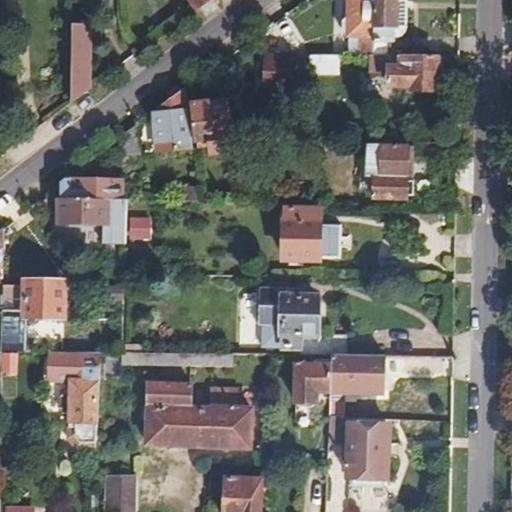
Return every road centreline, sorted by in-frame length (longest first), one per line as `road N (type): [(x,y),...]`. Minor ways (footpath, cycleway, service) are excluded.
road 1 (residential): [(490,0),(480,511)]
road 2 (residential): [(0,191),(266,0)]
